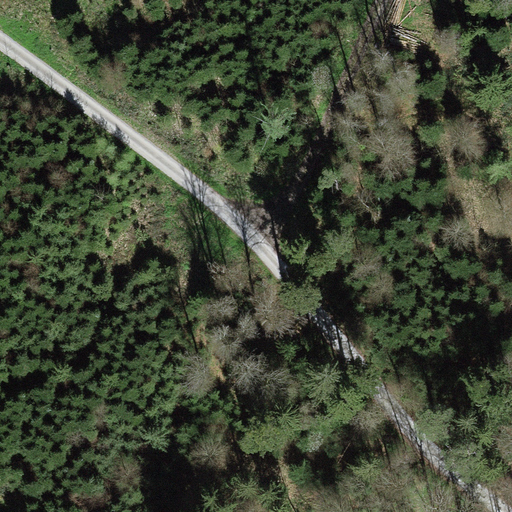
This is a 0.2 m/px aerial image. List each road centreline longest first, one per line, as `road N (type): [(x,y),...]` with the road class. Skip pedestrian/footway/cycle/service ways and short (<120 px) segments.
road 1 (unclassified): [(504,511),(417,437),(236,221),(0,40)]
road 2 (track): [(268,254),(385,0)]
